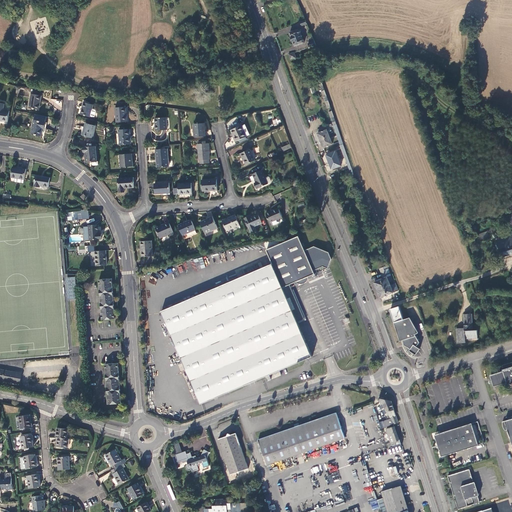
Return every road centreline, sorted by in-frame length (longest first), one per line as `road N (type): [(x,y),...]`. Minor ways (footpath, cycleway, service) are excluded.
road 1 (secondary): [(397,362),(273,64)]
road 2 (secondary): [(273,64),(385,366)]
road 3 (track): [(511,140),(451,106),(410,69),(340,67)]
road 4 (tertiary): [(183,430),(256,402),(358,380)]
road 5 (tertiary): [(117,224),(136,390)]
road 6 (unclassified): [(472,358),(511,484)]
road 7 (secondary): [(443,511),(405,386)]
road 8 (secondary): [(393,390),(435,511)]
